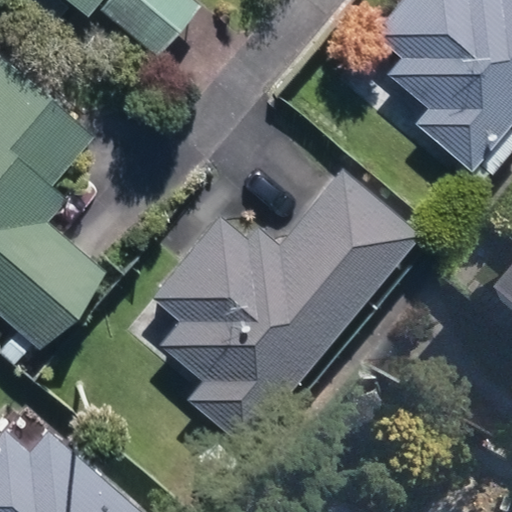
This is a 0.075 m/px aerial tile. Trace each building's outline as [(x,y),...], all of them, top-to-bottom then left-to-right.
[(26,0),(54,24),(72,2),(87,14),(98,0),(26,0)] [(104,0),(97,8),(151,54),(192,3),(189,0),(104,0)] [(404,126),(462,172),(511,111),(511,0),(394,0),(366,35),(392,56),(376,76),(417,110),(404,126)] [(0,315),(33,345),(98,270),(38,219),(60,194),(46,182),(87,135),(0,59),(0,315)] [(182,397),(236,443),(413,236),(337,171),(274,245),(254,227),(244,239),(216,215),(148,293),(176,317),(155,342),(197,380),(182,397)] [(511,289),(502,301),(511,309),(511,289)] [(5,347),(16,358),(27,346),(14,334),(5,347)] [(0,511),(138,511),(41,429),(22,451),(0,432),(0,511)]
